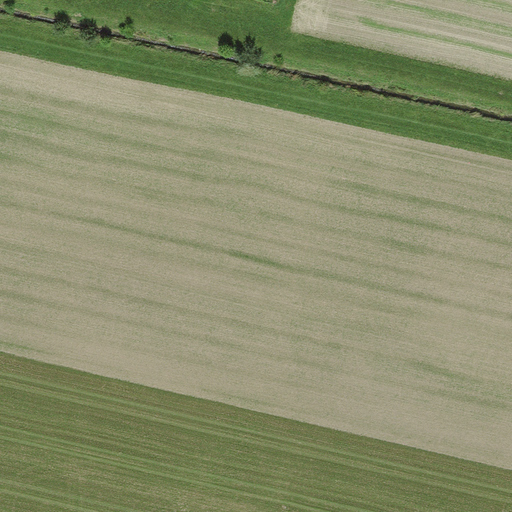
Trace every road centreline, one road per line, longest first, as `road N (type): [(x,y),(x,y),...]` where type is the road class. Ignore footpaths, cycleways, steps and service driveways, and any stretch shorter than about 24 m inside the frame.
road 1 (track): [(511,146),(0,40)]
road 2 (track): [(511,94),(156,0)]
